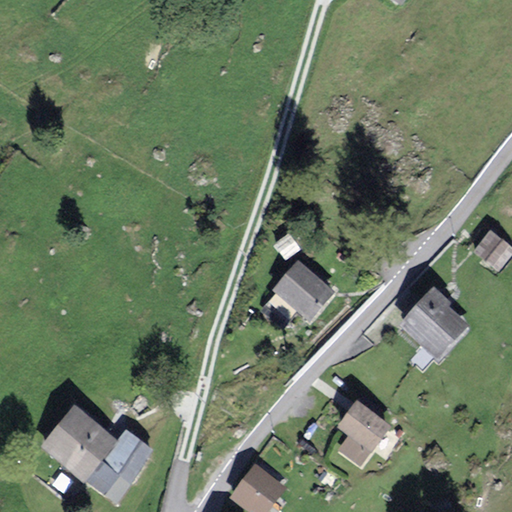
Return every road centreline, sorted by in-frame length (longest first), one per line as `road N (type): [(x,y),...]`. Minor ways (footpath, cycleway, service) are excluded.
road 1 (residential): [(174,511),(216,333),(322,0)]
road 2 (tertiary): [(511,150),(308,374),(204,511)]
